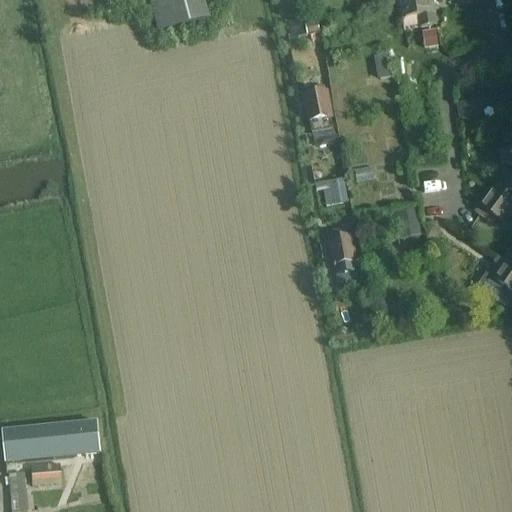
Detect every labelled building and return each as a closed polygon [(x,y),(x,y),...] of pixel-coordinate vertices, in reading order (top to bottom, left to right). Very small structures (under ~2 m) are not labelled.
[(149,0),(158,34),(209,21),(203,0),(149,0)] [(402,19),(418,16),(433,13),(430,0),(404,0),(398,1),(402,19)] [(435,25),(433,13),(418,16),(420,28),(435,25)] [(318,24),(306,27),(308,36),(320,34),(318,24)] [(436,32),(424,33),(426,50),(438,48),(436,32)] [(329,119),(330,119),(326,94),(305,97),(309,123),(310,123),(312,135),(332,132),(329,119)] [(472,101),(457,104),(460,120),(475,117),(472,101)] [(503,176),(491,192),(511,207),(511,149),(499,152),(502,168),(504,167),(506,179),(503,176)] [(406,160),(397,162),(400,174),(409,172),(406,160)] [(343,182),(315,187),(317,199),(323,198),(325,209),(347,205),(343,182)] [(504,226),(511,215),(511,207),(491,192),(475,214),(492,226),(496,220),(504,226)] [(415,212),(397,216),(401,237),(420,234),(415,212)] [(436,223),(423,226),(426,241),(439,238),(436,223)] [(330,247),(327,251),(329,263),(333,266),(333,269),(334,268),(336,277),(355,274),(353,265),(355,265),(351,239),(349,232),(328,236),(329,243),(330,247)] [(486,277),(476,292),(486,299),(488,297),(506,309),(511,300),(511,269),(506,266),(505,265),(493,282),(486,277)] [(430,304),(412,306),(413,318),(431,316),(430,304)] [(97,423),(3,432),(6,466),(100,457),(97,423)] [(8,477),(12,511),(29,511),(25,475),(8,477)]
